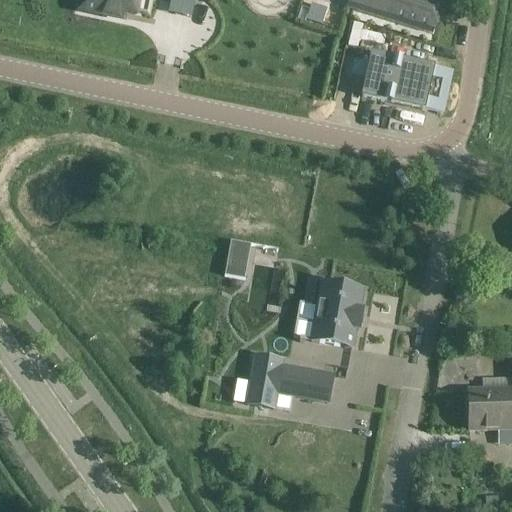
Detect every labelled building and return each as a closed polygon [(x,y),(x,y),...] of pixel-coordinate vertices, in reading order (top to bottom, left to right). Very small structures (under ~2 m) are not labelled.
[(81,0),(80,11),(120,20),(121,13),(126,15),(135,16),(135,13),(146,15),(149,0),(81,0)] [(440,0),(346,0),(344,8),(431,35),(442,0),(440,0)] [(433,70),(370,56),(361,99),(442,116),(451,74),(433,71),(433,70)] [(228,255),(225,277),(244,281),(248,259),(250,246),(231,243),(228,255)] [(317,310),(311,344),(352,351),(355,332),(358,333),(362,312),(359,312),(362,293),(316,285),(312,309),(317,310)] [(255,359),(246,407),(268,411),(271,395),(328,405),(333,378),(280,369),(281,363),(255,359)] [(511,393),(468,394),(469,433),(511,431),(511,393)] [(502,498),(485,499),(486,511),(502,510),(502,498)]
